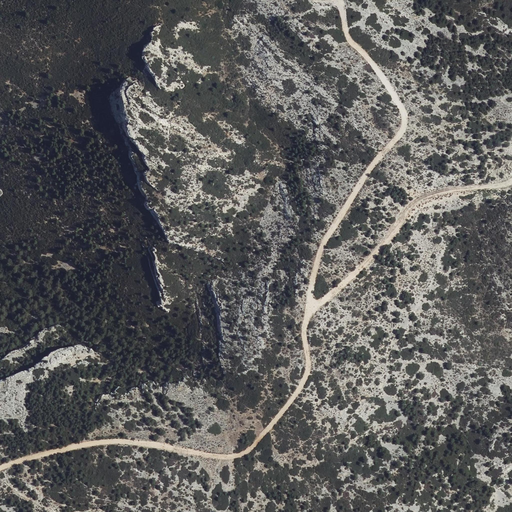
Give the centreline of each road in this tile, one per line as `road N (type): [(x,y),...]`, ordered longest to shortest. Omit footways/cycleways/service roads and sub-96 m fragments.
road 1 (track): [(340,0),(349,41),(405,116),(320,250),(304,325),(304,382),(238,456),(117,443),(0,468)]
road 2 (track): [(306,317),(417,199),(511,182)]
